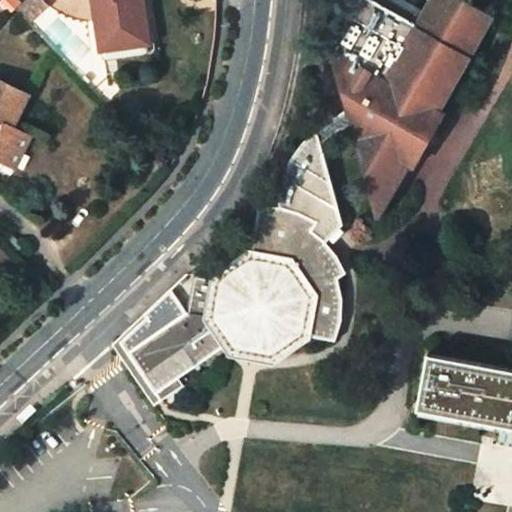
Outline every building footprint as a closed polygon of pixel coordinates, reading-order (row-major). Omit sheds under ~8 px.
[(26,0),(19,8),(32,22),(50,4),(46,0),(26,0)] [(98,0),(107,57),(152,51),(144,0),(98,0)] [(493,17),(463,0),(431,0),(421,19),(392,2),(389,8),(374,0),(359,0),(332,50),(348,108),(353,123),(380,218),(410,164),(414,167),(444,113),(440,111),(493,17)] [(30,90),(0,75),(0,154),(7,158),(22,128),(13,124),(30,90)] [(348,108),(317,129),(321,143),(353,123),(348,108)] [(22,128),(7,158),(16,162),(31,133),(22,128)] [(280,205),(262,204),(253,256),(221,276),(196,273),(188,310),(160,297),(145,311),(148,315),(130,332),(129,352),(164,399),(185,383),(179,375),(231,339),(235,346),(276,352),(306,332),(337,337),(343,318),(344,300),(340,276),(349,269),(338,250),(327,240),(344,223),(321,143),(317,129),(300,147),(287,168),(284,174),(280,205)] [(156,404),(164,399),(129,352),(130,332),(148,315),(145,311),(111,342),(121,356),(126,362),(156,404)] [(511,366),(485,361),(430,350),(421,406),(504,423),(502,430),(510,431),(511,431),(511,366)]
